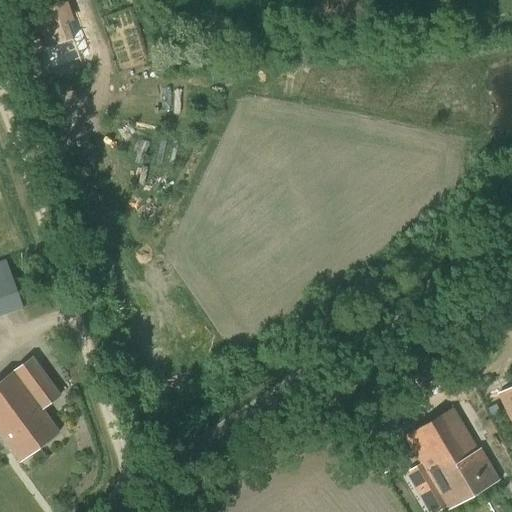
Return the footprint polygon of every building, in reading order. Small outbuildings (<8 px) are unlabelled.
[(72,38),(60,4),(28,15),(39,49),(72,38)] [(0,315),(23,307),(6,258),(0,260),(0,315)] [(451,356),(456,353),(450,341),(431,351),(439,365),(452,358),(451,356)] [(32,358),(0,381),(0,434),(20,461),(59,433),(42,409),(60,396),(32,358)] [(511,385),(498,393),(511,421),(511,385)] [(453,408),(405,436),(447,509),(498,480),(480,448),(478,450),(453,408)] [(399,463),(387,446),(370,457),(383,474),(399,463)]
